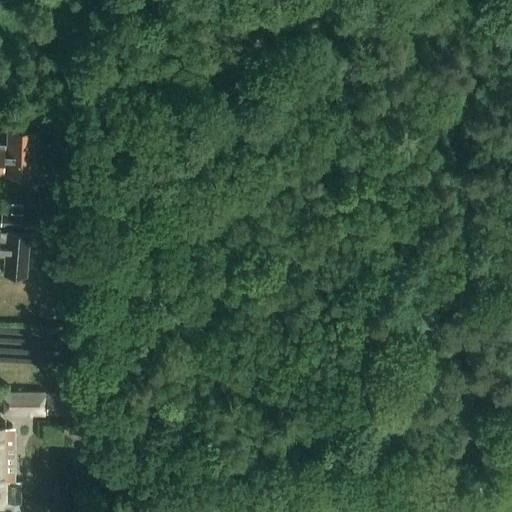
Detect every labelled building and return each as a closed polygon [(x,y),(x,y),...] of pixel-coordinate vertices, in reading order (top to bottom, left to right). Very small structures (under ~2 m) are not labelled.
[(0,171),(3,172),(3,180),(37,181),(39,129),(2,128),(2,144),(0,143),(0,171)] [(11,203),(11,212),(23,213),(23,204),(11,203)] [(34,214),(1,212),(1,225),(33,227),(34,214)] [(0,241),(16,243),(17,230),(0,228),(0,241)] [(26,270),(25,319),(56,320),(57,270),(26,270)] [(91,392),(3,391),(3,413),(76,414),(76,412),(91,412),(91,392)] [(0,502),(6,503),(21,503),(21,481),(14,481),(13,428),(6,428),(0,428),(0,502)]
